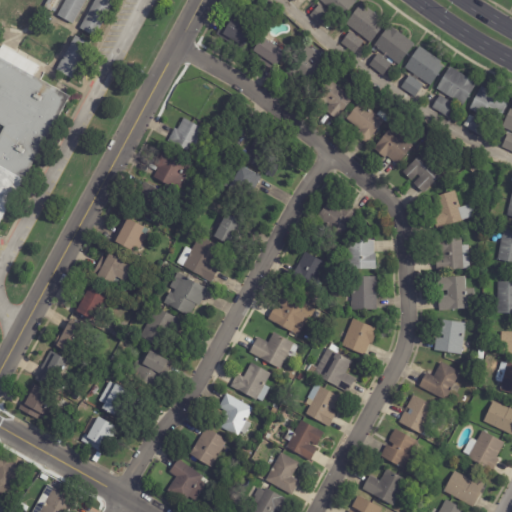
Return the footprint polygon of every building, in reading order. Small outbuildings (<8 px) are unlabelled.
[(56,0),(51,11),(44,6),(47,0),(56,0)] [(84,0),(72,23),(57,14),(64,0),(84,0)] [(112,0),(114,1),(95,36),(79,27),(93,0),(112,0)] [(340,18),(320,0),(354,0),(356,1),(340,18)] [(381,17),(383,18),(381,21),(385,24),(371,42),(366,38),(354,53),(341,43),(350,31),(357,37),(359,34),(346,23),(362,2),(381,17)] [(332,17),(323,26),(310,14),(320,4),(333,16),(332,17)] [(234,18),(253,29),(246,41),(247,42),(242,50),(216,34),(224,21),(228,23),(232,17),(234,18)] [(393,27),(414,43),(398,64),(374,45),(389,24),(393,27)] [(76,35),(90,43),(71,78),(56,69),(75,35),(76,35)] [(266,38),(285,51),(273,69),(252,55),(255,51),(253,49),(263,36),(266,38)] [(0,49),(2,45),(39,66),(34,76),(70,96),(0,222),(0,49)] [(312,50),(325,59),(319,67),(324,70),(309,90),(301,83),(304,78),(289,66),(301,51),(302,52),(307,45),(312,50)] [(430,85),(422,79),(420,82),(423,85),(415,97),(401,87),(409,75),(412,77),(414,74),(405,67),(420,46),(441,61),(440,64),(443,66),(430,85)] [(391,64),(383,75),(369,64),(378,53),(392,63),(391,64)] [(456,69),(477,83),(463,105),(453,98),(451,101),(455,104),(447,116),(432,107),(440,94),(448,99),(450,96),(437,88),(450,66),(456,69)] [(336,118),(325,110),(330,104),(327,102),(323,108),(312,99),(329,78),(353,98),(336,118)] [(496,123),(469,108),(482,85),(504,97),(502,100),(508,103),(498,123),(496,123)] [(384,120),(367,143),(355,135),(359,129),(346,119),(359,101),(377,114),(380,110),(386,114),(383,119),(384,120)] [(511,131),(502,127),(511,105),(511,131)] [(490,125),(484,136),(468,129),(475,115),(490,123),(490,125)] [(168,140),(175,128),(177,129),(184,118),(205,129),(193,153),(168,140)] [(410,142),(414,145),(411,149),(412,150),(400,166),(387,155),(385,158),(373,148),(391,127),(410,142)] [(511,151),(501,147),(508,133),(511,135),(511,151)] [(278,160),(280,161),(273,177),(257,169),(257,168),(244,161),(254,140),(268,147),(265,154),(278,160)] [(179,191),(153,178),(159,167),(153,165),(161,149),(192,164),(179,191)] [(422,192),(414,183),(420,177),(417,174),(411,180),(403,171),(423,152),(443,173),(423,192),(422,192)] [(481,167),(472,173),(469,168),(478,162),(481,167)] [(260,178),(254,188),(249,185),(244,193),(230,185),(241,165),(261,176),(260,178)] [(141,188),(144,181),(162,190),(152,211),(134,202),(141,188)] [(437,229),(432,213),(438,211),(433,197),(454,190),(460,207),(471,203),(475,215),(437,229)] [(349,207),(358,215),(336,242),(323,231),(327,227),(316,218),(332,198),(343,207),(346,204),(349,207)] [(241,220),(233,234),(239,237),(233,247),(213,236),(227,213),(241,220)] [(132,250),(112,240),(124,216),(149,229),(139,249),(134,246),(132,250)] [(190,236),(181,232),(182,228),(186,230),(187,228),(193,231),(190,236)] [(511,262),(497,259),(504,228),(511,229),(511,262)] [(212,263),(211,265),(219,269),(211,282),(177,263),(186,246),(192,250),(199,235),(221,247),(212,263)] [(470,260),(470,268),(437,271),(435,239),(462,237),(462,245),(469,245),(470,260)] [(374,242),(373,254),(376,254),(376,269),(348,268),(348,240),(374,240),(374,242)] [(291,277),(305,252),(327,264),(312,292),(290,280),(291,277)] [(126,280),(125,281),(116,276),(111,285),(92,275),(102,256),(106,258),(109,253),(133,266),(126,280)] [(179,273),(208,289),(199,305),(195,304),(188,317),(164,303),(170,292),(173,294),(175,290),(170,287),(178,272),(179,273)] [(377,293),(377,310),(352,311),(351,276),(376,276),(377,293)] [(439,311),(438,296),(441,296),(440,290),(438,291),(437,278),(465,276),(466,289),(474,288),(475,300),(467,301),(468,308),(439,311)] [(511,312),(497,312),(498,281),(511,281),(511,312)] [(103,301),(92,320),(74,309),(79,299),(81,301),(89,287),(105,297),(103,301)] [(147,296),(150,291),(158,295),(155,300),(147,296)] [(269,318),(276,306),(282,309),(283,307),(277,304),(284,292),(307,305),(303,311),(310,314),(298,336),(268,319),(269,318)] [(182,324),(176,335),(169,331),(160,347),(140,336),(156,307),(183,322),(182,324)] [(64,330),(71,319),(89,330),(74,357),(53,345),(59,335),(61,336),(64,330)] [(369,344),(365,355),(342,345),(353,319),(378,329),(373,344),(370,342),(369,344)] [(434,350),(436,337),(443,338),(444,335),(437,334),(439,319),(466,323),(465,331),(473,332),(469,355),(434,350)] [(112,335),(111,335),(115,327),(122,331),(118,339),(112,335)] [(295,353),(295,354),(290,351),(280,369),(249,352),(258,337),(268,343),(274,332),(299,346),(295,353)] [(511,355),(502,355),(502,332),(511,332),(511,355)] [(328,348),(352,361),(345,374),(355,379),(348,392),(315,375),(308,371),(311,365),(316,368),(328,348)] [(65,361),(52,386),(36,377),(50,351),(66,359),(65,361)] [(172,366),(166,377),(161,374),(149,397),(133,389),(145,366),(142,364),(149,351),(173,364),(172,366)] [(470,360),(481,364),(479,370),(467,366),(470,360)] [(511,393),(500,390),(508,361),(511,361),(511,393)] [(454,384),(445,401),(419,386),(427,373),(434,377),(442,362),(461,372),(454,384)] [(262,403),(230,386),(237,374),(243,378),(251,363),(271,373),(264,385),(269,388),(262,403)] [(109,368),(115,372),(112,378),(105,374),(109,368)] [(18,409),(32,383),(60,399),(49,418),(43,414),(39,421),(18,409)] [(131,394),(127,402),(123,399),(114,415),(102,409),(107,399),(104,397),(109,386),(113,388),(115,385),(132,393),(131,394)] [(332,409),(330,411),(336,414),(329,426),(306,414),(310,406),(306,403),(316,385),(344,399),(337,412),(332,409)] [(221,404),(226,394),(253,409),(246,421),(251,424),(246,434),(241,432),(237,437),(219,427),(227,412),(219,407),(221,404)] [(434,429),(428,439),(399,423),(414,395),(437,407),(432,416),(439,419),(434,429)] [(511,434),(484,422),(494,401),(509,409),(511,405),(511,434)] [(73,412),(67,409),(70,403),(76,407),(73,412)] [(113,438),(104,454),(82,441),(85,434),(82,432),(91,416),(97,419),(98,417),(118,428),(113,438)] [(302,421),(323,433),(317,445),(310,442),(309,445),(317,449),(310,461),(286,448),(290,441),(285,438),(290,430),(294,433),(301,421),(302,421)] [(200,438),(206,428),(227,441),(211,467),(190,454),(200,438)] [(417,443),(403,468),(381,456),(395,429),(418,441),(417,443)] [(495,455),(494,457),(497,459),(491,470),(466,457),(467,455),(461,451),(468,439),(474,442),(481,430),(503,441),(495,455)] [(79,449),(81,444),(88,448),(85,453),(79,449)] [(251,452),(248,457),(241,453),(244,448),(251,452)] [(293,476),(292,477),(300,482),(292,496),(266,481),(281,453),(300,463),(293,476)] [(0,494),(0,457),(21,468),(14,483),(16,484),(9,499),(0,494)] [(200,480),(184,503),(167,491),(176,477),(170,472),(178,460),(203,477),(200,480)] [(362,489),(370,476),(380,481),(387,469),(407,480),(393,506),(362,489)] [(484,486),(480,493),(482,493),(473,508),(444,492),(455,472),(472,481),(474,478),(485,484),(484,486)] [(48,477),(46,482),(40,478),(42,474),(48,477)] [(438,481),(435,486),(430,483),(433,478),(438,481)] [(62,493),(73,499),(66,511),(32,511),(44,491),(49,495),(53,488),(62,493)] [(282,511),(253,511),(258,504),(253,501),(256,497),(254,496),(259,488),(265,491),(266,488),(289,501),(282,511)] [(380,511),(349,511),(350,511),(352,511),(354,511),(356,510),(352,507),(358,496),(382,509),(380,511)] [(439,511),(446,500),(465,510),(463,511),(439,511)] [(24,504),(28,508),(26,511),(17,506),(20,502),(24,504)]
